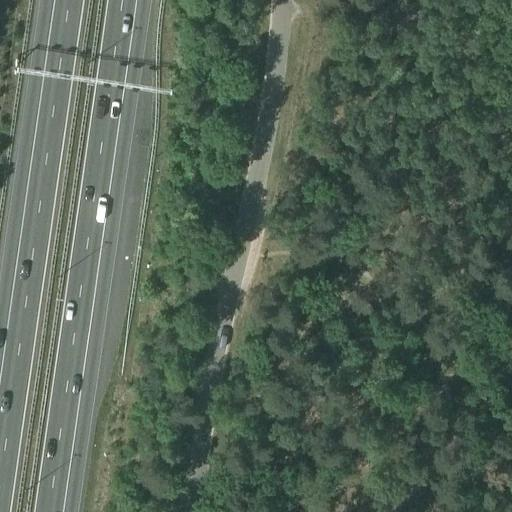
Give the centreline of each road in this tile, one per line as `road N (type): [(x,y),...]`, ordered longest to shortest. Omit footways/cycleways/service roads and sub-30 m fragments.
road 1 (unclassified): [(205,511),(288,0)]
road 2 (motorway): [(56,511),(130,0)]
road 3 (motorway): [(61,0),(0,426)]
